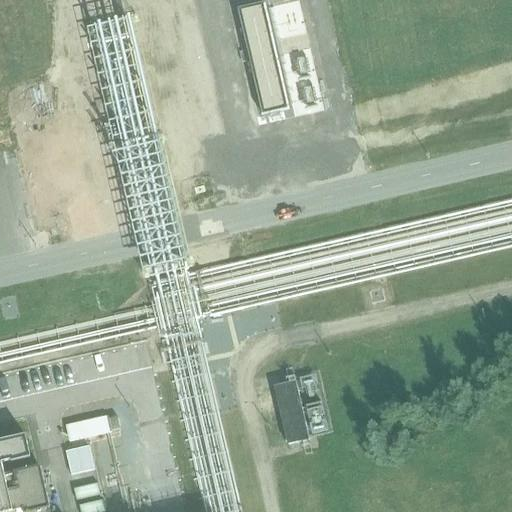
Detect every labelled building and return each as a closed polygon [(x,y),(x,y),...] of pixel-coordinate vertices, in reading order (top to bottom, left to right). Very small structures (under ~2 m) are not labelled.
[(316,109),(294,2),(236,13),(258,121),(316,109)] [(129,30),(87,36),(101,124),(117,122),(116,113),(142,109),(129,30)] [(511,201),(157,283),(160,299),(157,300),(158,306),(153,307),(153,309),(0,344),(0,364),(164,327),(206,511),(241,511),(197,319),(511,247),(511,201)] [(64,359),(69,386),(129,374),(127,361),(138,359),(136,347),(120,350),(120,349),(89,356),(89,352),(48,360),(49,362),(64,359)] [(316,375),(300,379),(302,390),(305,389),(307,396),(309,395),(309,398),(315,397),(315,395),(316,394),(315,387),(318,386),(316,375)] [(275,388),(288,445),(310,440),(297,382),(275,388)] [(311,425),(313,436),(329,432),(327,420),(323,421),(323,417),(325,416),(323,407),(307,410),(309,420),(311,419),(312,425),(311,425)] [(107,417),(66,427),(70,443),(110,434),(110,431),(120,429),(118,418),(108,420),(107,417)] [(95,471),(90,447),(66,453),(71,476),(95,471)] [(0,511),(49,511),(49,509),(51,509),(41,467),(33,468),(29,452),(18,455),(21,471),(4,474),(0,454),(0,511)] [(140,464),(128,466),(134,489),(146,487),(140,464)]
